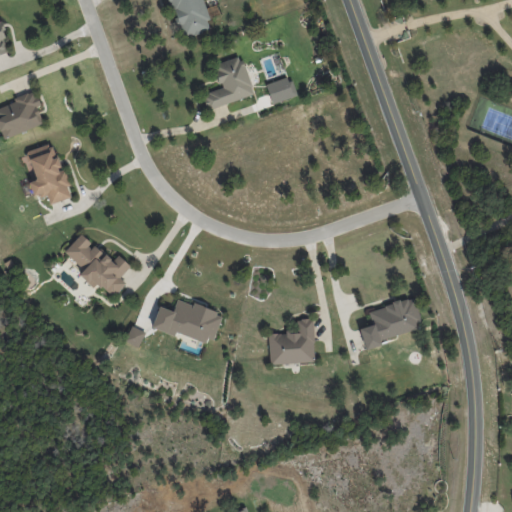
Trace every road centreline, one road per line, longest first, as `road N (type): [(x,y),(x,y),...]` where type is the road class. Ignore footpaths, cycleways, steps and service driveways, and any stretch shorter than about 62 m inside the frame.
road 1 (residential): [(349,0),(460,304),(475,420),(469,511)]
road 2 (residential): [(82,0),(136,148),(185,212),(259,240),(339,230),(419,198)]
